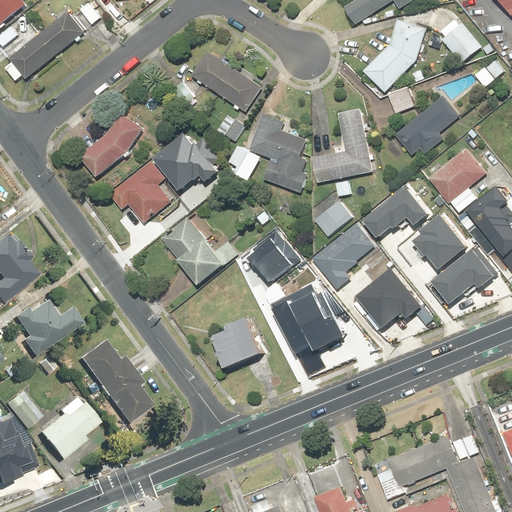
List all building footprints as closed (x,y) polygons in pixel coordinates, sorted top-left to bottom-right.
[(0,0),(0,28),(3,26),(3,27),(30,4),(26,0),(0,0)] [(397,0),(404,9),(416,0),(358,0),(347,8),(359,25),(395,0),(397,0)] [(91,3),(82,10),(95,26),(104,19),(91,3)] [(30,80),(87,30),(70,10),(13,60),(30,80)] [(400,18),(393,43),(365,71),(388,94),(422,59),(431,27),(400,18)] [(449,38),(447,40),(465,62),(485,46),(466,24),(459,30),(453,23),(443,31),(449,38)] [(211,50),(194,74),(250,112),(266,88),(211,50)] [(508,71),(497,59),(478,76),(488,88),(508,71)] [(424,69),(415,73),(419,84),(429,80),(424,69)] [(186,81),(174,90),(187,106),(199,96),(186,81)] [(411,89),(392,96),(399,114),(418,107),(411,89)] [(443,133),(463,117),(445,96),(397,135),(415,157),(425,149),(429,153),(447,138),(443,133)] [(349,152),(316,158),(321,183),(375,173),(363,109),(341,114),(349,152)] [(125,113),(112,134),(85,156),(103,178),(129,156),(148,127),(125,113)] [(307,172),(311,160),(305,158),(311,140),(286,131),(289,122),(266,114),(254,150),(275,158),(267,181),(305,194),(311,174),(307,172)] [(230,115),(220,130),(239,142),(249,127),(230,115)] [(264,159),(242,147),(233,163),(241,167),(237,174),(252,182),(264,159)] [(463,213),(481,198),(473,189),(490,174),(469,149),(432,180),(454,205),(455,204),(463,213)] [(161,184),(169,178),(155,161),(113,195),(126,210),(132,206),(147,224),(175,201),(161,184)] [(187,188),(180,179),(171,185),(188,208),(205,195),(195,182),(187,188)] [(352,181),(339,183),(342,198),(355,195),(352,181)] [(409,184),(368,216),(381,233),(395,223),(397,226),(412,214),(419,223),(432,212),(409,184)] [(511,197),(501,184),(470,209),(481,223),(476,227),(493,248),(501,242),(511,254),(507,257),(511,262),(511,204),(510,203),(511,201),(511,197)] [(341,201),(318,221),(332,238),(356,217),(341,201)] [(267,209),(258,216),(265,226),(274,220),(267,209)] [(427,231),(418,239),(430,254),(432,252),(444,267),(471,245),(445,213),(425,229),(427,231)] [(218,252),(191,218),(164,239),(202,286),(241,254),(231,241),(218,252)] [(361,262),(380,247),(361,223),(317,258),(342,289),(355,279),(350,273),(362,264),(361,262)] [(281,232),(253,254),(273,281),(302,258),(281,232)] [(14,242),(8,234),(0,239),(0,276),(1,278),(0,279),(0,300),(2,304),(40,275),(30,261),(32,259),(18,240),(14,242)] [(481,246),(439,279),(455,299),(480,280),(484,285),(501,272),(481,246)] [(416,319),(430,306),(395,266),(360,297),(387,328),(408,310),(416,319)] [(314,283),(275,303),(300,351),(315,343),(318,349),(348,334),(325,288),(318,292),(314,283)] [(59,315),(47,299),(31,311),(27,306),(13,316),(27,336),(21,340),(34,358),(82,322),(71,307),(59,315)] [(231,331),(218,337),(231,370),(268,355),(253,317),(230,327),(231,331)] [(119,359),(105,339),(79,358),(129,425),(154,406),(139,386),(144,383),(124,356),(119,359)] [(48,354),(38,363),(48,374),(58,366),(48,354)] [(23,391),(6,405),(26,430),(43,417),(23,391)] [(62,414),(39,433),(62,461),(87,440),(84,437),(101,423),(91,411),(90,413),(76,396),(59,410),(62,414)] [(0,479),(39,464),(29,439),(19,443),(7,414),(0,416),(0,479)] [(475,434),(465,438),(473,456),(483,451),(475,434)] [(470,456),(463,439),(455,442),(452,435),(392,460),(395,468),(379,474),(390,499),(407,492),(405,486),(449,468),(466,511),(498,511),(476,456),(464,461),(464,459),(470,456)] [(350,500),(342,484),(315,497),(322,511),(366,511),(359,496),(350,500)] [(460,511),(459,509),(453,511),(454,504),(456,503),(450,494),(417,507),(416,504),(395,511),(460,511)] [(286,511),(283,504),(272,508),(268,499),(253,506),(255,511),(286,511)]
